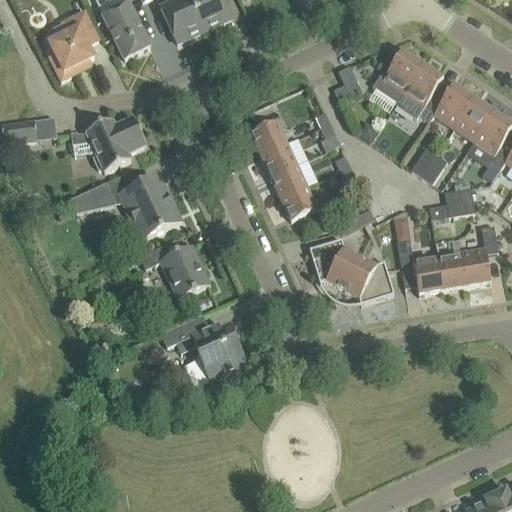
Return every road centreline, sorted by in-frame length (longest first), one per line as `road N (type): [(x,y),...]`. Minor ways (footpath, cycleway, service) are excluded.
road 1 (residential): [(511,339),(478,332),(318,358),(302,349),(200,136),(200,111)]
road 2 (residential): [(200,111),(152,95),(53,108),(0,0)]
road 3 (residential): [(200,111),(417,6)]
road 4 (residential): [(355,511),(511,439)]
